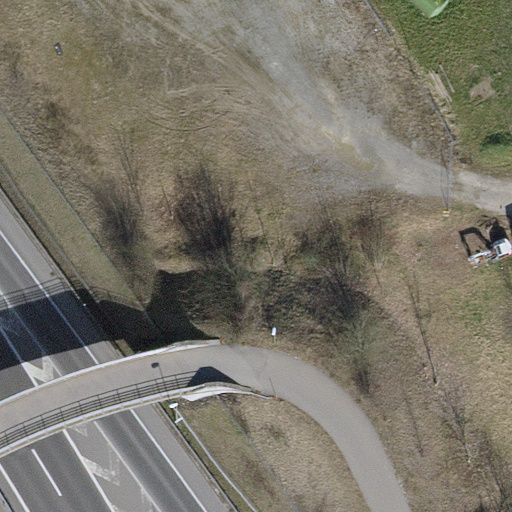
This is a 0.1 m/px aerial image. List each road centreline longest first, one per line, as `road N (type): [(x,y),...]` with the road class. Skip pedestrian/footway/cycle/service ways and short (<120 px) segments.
road 1 (motorway): [(184,511),(0,267)]
road 2 (motorway): [(70,511),(0,397)]
